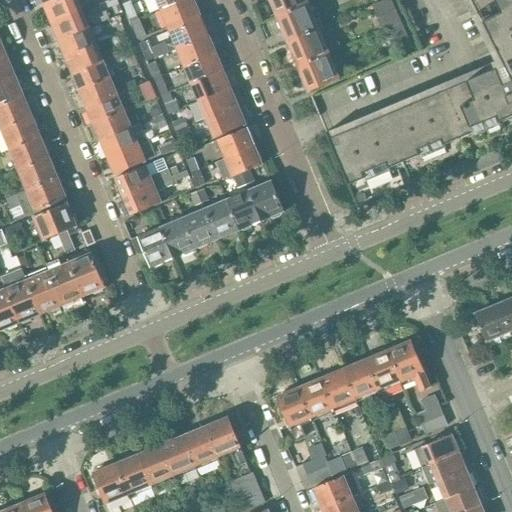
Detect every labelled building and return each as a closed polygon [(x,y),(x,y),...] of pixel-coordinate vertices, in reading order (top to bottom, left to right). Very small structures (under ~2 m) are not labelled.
[(38,0),(39,2),(42,2),(44,8),(63,0),(38,0)] [(82,12),(77,0),(63,0),(44,8),(46,13),(45,16),(47,22),(50,23),(51,25),(82,12)] [(155,0),(160,11),(185,0),(155,0)] [(185,0),(160,11),(167,28),(199,16),(197,12),(199,10),(196,4),(194,3),(192,0),(185,0)] [(308,5),(305,0),(269,0),(271,4),(270,6),(273,13),(276,14),(277,18),(308,5)] [(326,133),(348,186),(511,116),(511,0),(463,0),(495,62),(327,133),(327,132),(326,133)] [(391,1),(373,9),(382,30),(401,22),(391,1)] [(129,20),(136,17),(130,2),(123,5),(129,20)] [(318,30),(308,5),(277,18),(279,21),(277,23),(280,30),(283,30),(288,43),(318,30)] [(106,11),(90,19),(93,26),(109,19),(106,11)] [(89,29),(82,12),(51,25),(52,26),(51,29),(53,35),(56,36),(58,42),(89,29)] [(114,17),(118,27),(126,24),(122,14),(114,17)] [(167,28),(176,50),(208,37),(205,31),(207,29),(203,21),(201,21),(199,16),(167,28)] [(130,23),(137,41),(146,37),(139,19),(130,23)] [(383,32),(388,30),(399,54),(412,48),(401,22),(382,30),(383,32)] [(331,24),(318,30),(288,43),(292,54),(291,56),(294,63),(296,63),(298,67),(328,54),(341,49),(331,24)] [(96,45),(89,29),(58,42),(60,47),(59,49),(62,55),(64,56),(65,58),(96,45)] [(176,50),(184,67),(215,54),(213,48),(214,46),(211,39),(208,39),(208,37),(176,50)] [(139,44),(146,62),(154,59),(146,41),(139,44)] [(103,62),(96,45),(65,58),(66,60),(65,62),(67,68),(70,69),(72,75),(103,62)] [(104,62),(118,56),(115,49),(101,55),(104,61),(104,62)] [(184,67),(191,85),(222,72),(220,66),(221,64),(218,57),(216,56),(215,54),(184,67)] [(328,54),(298,67),(299,70),(298,73),(301,80),(303,80),(309,93),(339,80),(328,54)] [(0,57),(0,81),(14,76),(13,74),(14,72),(12,65),(9,65),(5,55),(0,57)] [(72,75),(72,76),(74,80),(73,83),(76,89),(78,90),(79,92),(110,79),(105,68),(121,61),(118,56),(104,62),(104,61),(103,62),(72,75)] [(155,62),(148,65),(154,80),(161,77),(155,62)] [(191,85),(198,102),(230,89),(227,84),(229,82),(225,74),(223,74),(222,72),(191,85)] [(0,81),(0,105),(23,96),(19,88),(20,85),(17,78),(15,78),(14,76),(0,81)] [(161,77),(154,80),(161,97),(168,94),(168,93),(161,77)] [(117,95),(110,79),(79,92),(79,93),(78,96),(81,102),(84,103),(86,108),(117,95)] [(117,95),(136,87),(137,87),(135,81),(115,89),(117,95)] [(93,125),(124,112),(119,102),(138,94),(136,87),(117,95),(118,95),(117,95),(86,108),(88,113),(87,116),(89,122),(92,123),(93,125)] [(198,102),(206,120),(237,107),(235,103),(237,101),(233,92),(230,91),(230,89),(198,102)] [(168,115),(179,110),(176,102),(174,103),(169,93),(168,93),(168,94),(161,97),(168,115)] [(0,105),(0,127),(1,129),(31,117),(31,115),(32,113),(29,106),(26,105),(23,96),(0,105)] [(152,120),(154,119),(162,115),(158,104),(152,107),(149,113),(152,120)] [(206,120),(213,138),(245,125),(242,118),(243,117),(240,109),(238,109),(237,107),(206,120)] [(100,142),(140,125),(136,116),(127,120),(124,112),(93,125),(93,126),(92,129),(95,135),(98,136),(100,142)] [(159,131),(168,127),(162,115),(154,119),(159,131)] [(1,129),(9,150),(40,138),(36,129),(37,126),(34,120),(32,119),(31,117),(1,129)] [(184,118),(172,123),(175,132),(188,127),(184,118)] [(107,158),(138,145),(134,136),(143,132),(140,125),(100,142),(102,147),(101,149),(103,155),(106,156),(107,158)] [(179,143),(192,138),(188,127),(175,132),(179,143)] [(224,160),(254,147),(251,141),(252,138),(250,133),(247,132),(246,129),(216,142),(224,160)] [(9,150),(18,171),(48,158),(48,156),(49,154),(46,147),(44,147),(40,138),(9,150)] [(138,145),(107,158),(107,160),(106,163),(108,168),(112,169),(114,176),(157,158),(150,140),(138,145)] [(174,141),(158,147),(161,156),(177,149),(174,141)] [(232,178),(241,174),(262,166),(260,162),(261,160),(259,154),(256,153),(254,147),(224,160),(232,178)] [(18,171),(26,191),(57,179),(53,170),(54,167),(51,161),(49,160),(48,158),(18,171)] [(194,158),(185,161),(190,174),(199,170),(194,158)] [(123,198),(187,171),(180,174),(177,167),(150,178),(146,167),(115,180),(116,183),(115,185),(118,190),(120,191),(123,198)] [(195,187),(204,184),(199,170),(190,174),(195,187)] [(130,216),(152,208),(161,204),(156,192),(173,185),(172,184),(190,177),(187,171),(123,198),(125,204),(124,206),(126,212),(129,213),(130,216)] [(25,217),(66,200),(65,197),(66,195),(63,188),(61,187),(57,179),(26,191),(16,195),(25,217)] [(248,192),(261,222),(270,218),(274,219),(281,216),(282,213),(284,213),(271,183),(248,192)] [(209,200),(204,190),(197,193),(201,203),(209,200)] [(248,192),(227,201),(239,231),(241,230),(244,231),(251,229),(252,226),(261,222),(248,192)] [(190,196),(194,206),(201,203),(197,193),(190,196)] [(227,201),(204,210),(217,241),(227,237),(230,238),(237,235),(238,232),(239,231),(227,201)] [(66,204),(34,217),(43,241),(57,235),(76,227),(75,225),(77,222),(74,214),(70,213),(66,204)] [(164,219),(160,209),(153,211),(157,221),(164,219)] [(204,210),(182,219),(195,250),(198,249),(201,250),(207,247),(208,244),(217,241),(204,210)] [(147,214),(151,224),(157,221),(153,211),(147,214)] [(182,219),(160,228),(173,259),(183,255),(186,256),(193,253),(194,250),(195,250),(182,219)] [(19,223),(5,229),(9,238),(23,232),(19,223)] [(173,259),(160,228),(138,238),(151,268),(154,267),(157,268),(164,265),(165,263),(173,259)] [(91,255),(69,264),(83,297),(92,293),(95,295),(101,293),(102,289),(105,288),(91,255)] [(69,264),(48,273),(61,306),(63,305),(66,307),(73,304),(74,300),(83,297),(69,264)] [(48,273),(27,281),(40,314),(50,310),(53,312),(60,310),(60,306),(61,306),(48,273)] [(27,281),(5,290),(19,323),(20,323),(23,325),(31,322),(31,318),(40,314),(27,281)] [(5,290),(0,292),(0,331),(7,328),(10,330),(17,327),(18,324),(19,323),(5,290)] [(511,299),(498,305),(511,336),(511,335),(511,299)] [(511,336),(498,305),(475,315),(486,342),(500,336),(501,340),(511,336)] [(389,351),(402,383),(414,378),(420,393),(430,388),(411,342),(401,346),(400,344),(390,348),(391,350),(389,351)] [(379,393),(402,383),(389,351),(387,352),(386,350),(375,355),(376,357),(366,361),(379,393)] [(511,366),(511,350),(493,358),(498,372),(511,366)] [(357,402),(379,393),(366,361),(364,362),(363,360),(352,364),(353,366),(344,370),(357,402)] [(335,411),(357,402),(344,370),(342,371),(341,369),(330,374),(331,376),(321,380),(335,411)] [(312,421),(335,411),(321,380),(320,381),(319,378),(308,383),(309,385),(299,389),(312,421)] [(312,421),(299,389),(294,391),(293,389),(283,394),(284,396),(278,398),(297,443),(306,439),(301,426),(312,421)] [(422,425),(443,416),(435,396),(422,402),(426,412),(418,415),(422,425)] [(447,426),(443,416),(422,425),(426,435),(447,426)] [(205,428),(218,460),(232,454),(237,467),(246,463),(228,419),(218,423),(217,421),(206,425),(207,427),(205,428)] [(197,469),(218,460),(205,428),(195,432),(194,430),(184,434),(185,437),(183,437),(197,469)] [(396,433),(401,446),(412,442),(406,429),(396,433)] [(401,446),(396,433),(385,438),(390,450),(401,446)] [(421,469),(430,465),(459,453),(451,435),(413,451),(421,469)] [(174,478),(197,469),(183,437),(173,441),(172,439),(162,443),(163,446),(161,447),(174,478)] [(314,462),(325,457),(327,457),(322,445),(310,451),(314,462)] [(152,487),(174,478),(161,447),(151,451),(150,448),(140,453),(141,455),(139,456),(152,487)] [(352,454),(358,467),(368,462),(363,449),(352,454)] [(430,465),(421,469),(428,487),(434,484),(466,471),(459,453),(430,465)] [(358,467),(352,454),(342,458),(347,471),(358,467)] [(396,462),(393,455),(380,460),(383,468),(384,468),(390,483),(399,479),(399,478),(396,479),(390,465),(396,462)] [(130,496),(152,487),(139,456),(129,460),(128,457),(118,462),(119,464),(117,465),(130,496)] [(329,467),(325,457),(314,462),(304,466),(308,476),(329,467)] [(361,468),(364,476),(383,468),(380,460),(361,468)] [(130,496),(117,465),(107,469),(106,467),(96,471),(97,473),(94,474),(110,511),(121,511),(117,502),(130,496)] [(333,477),(329,467),(308,476),(312,486),(333,477)] [(473,488),(466,471),(434,484),(436,489),(440,487),(445,500),(473,488)] [(344,476),(313,489),(322,511),(353,498),(363,493),(353,472),(344,476)] [(236,503),(244,500),(240,490),(256,483),(252,474),(228,483),(236,503)] [(398,494),(404,491),(399,479),(390,483),(394,491),(398,494)] [(260,493),(256,483),(240,490),(244,500),(260,493)] [(389,483),(375,488),(379,498),(393,492),(389,483)] [(465,511),(481,506),(473,488),(445,500),(450,511),(465,511)] [(236,503),(240,511),(243,511),(265,503),(260,493),(244,500),(236,503)] [(23,504),(26,511),(52,511),(45,495),(39,497),(38,495),(27,499),(29,502),(23,504)] [(322,511),(358,511),(353,498),(322,511)]
